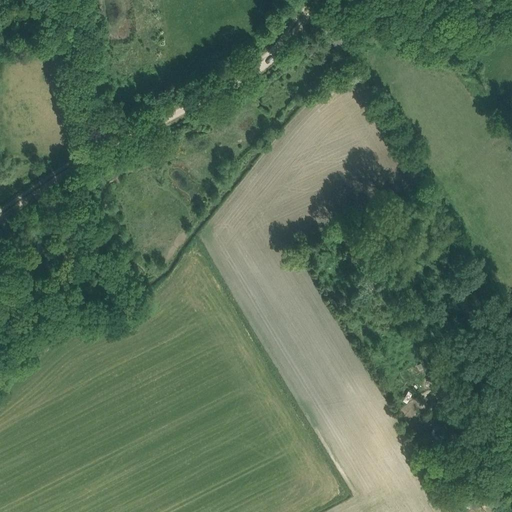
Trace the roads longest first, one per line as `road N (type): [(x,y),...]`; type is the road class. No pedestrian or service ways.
road 1 (track): [(0,219),(90,158),(253,71),(317,0)]
road 2 (track): [(73,0),(90,158)]
